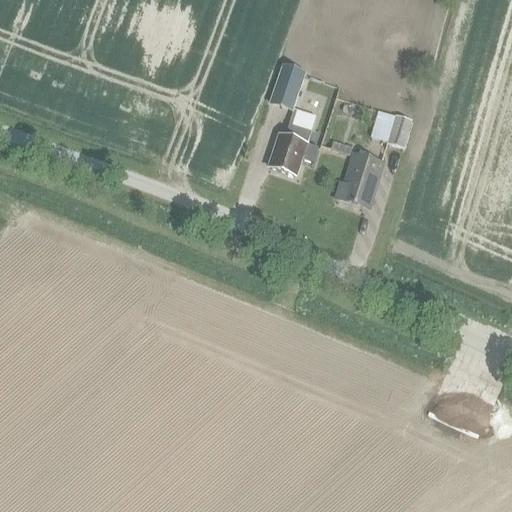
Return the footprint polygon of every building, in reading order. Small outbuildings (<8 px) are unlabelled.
[(282,67),(276,85),(300,93),(306,75),(282,67)] [(415,115),(398,110),(395,120),(378,115),(370,142),(404,152),(415,115)] [(311,135),(292,129),(288,141),(279,138),(275,149),(277,154),(271,172),(296,180),(311,135)] [(330,152),(350,158),(352,150),(333,144),(330,152)] [(384,168),(354,158),(344,188),(340,187),(335,201),(364,211),(366,204),(371,206),(384,168)]
